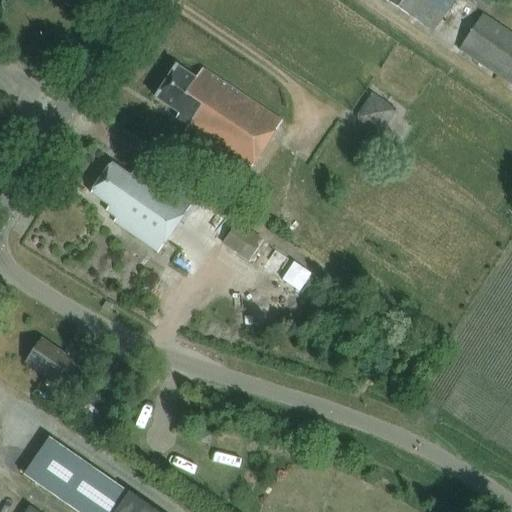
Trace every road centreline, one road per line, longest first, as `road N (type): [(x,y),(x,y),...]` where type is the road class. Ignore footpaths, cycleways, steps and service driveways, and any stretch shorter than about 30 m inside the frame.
road 1 (unclassified): [(511,508),(396,436),(179,365),(0,264)]
road 2 (secondary): [(0,215),(130,0)]
road 3 (unknown): [(0,383),(187,511)]
